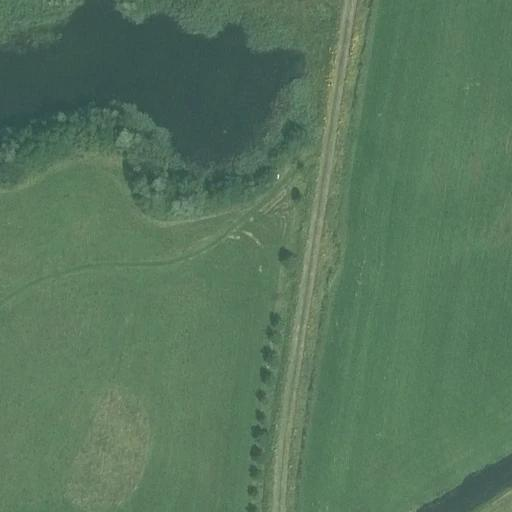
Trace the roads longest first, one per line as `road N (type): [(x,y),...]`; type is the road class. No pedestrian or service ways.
road 1 (track): [(326,153),(278,511)]
road 2 (track): [(349,0),(326,153)]
